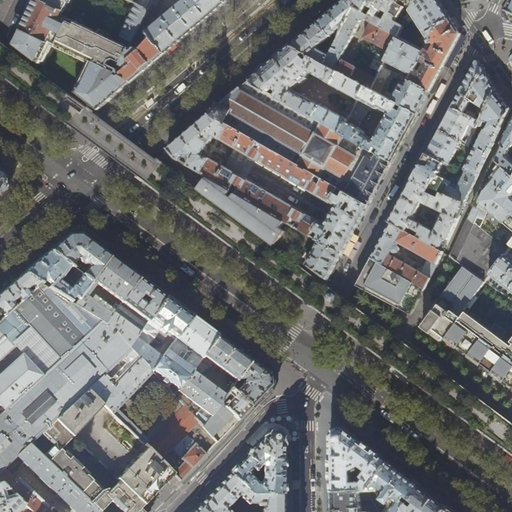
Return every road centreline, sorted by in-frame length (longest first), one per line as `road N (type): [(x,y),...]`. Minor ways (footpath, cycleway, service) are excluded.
road 1 (secondary): [(326,372),(69,181)]
road 2 (secondary): [(285,0),(69,181)]
road 3 (secondary): [(511,510),(326,372)]
road 4 (residential): [(173,511),(262,416),(307,402)]
